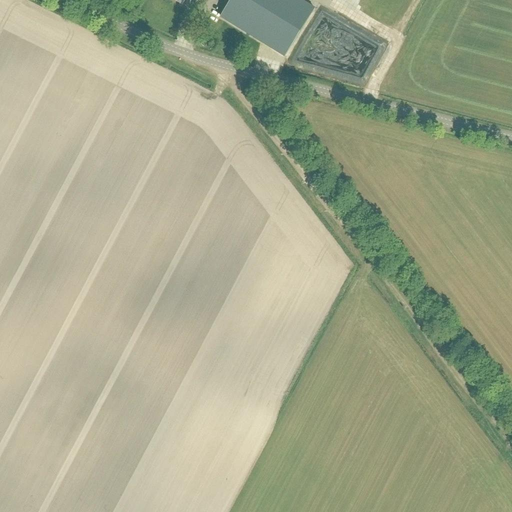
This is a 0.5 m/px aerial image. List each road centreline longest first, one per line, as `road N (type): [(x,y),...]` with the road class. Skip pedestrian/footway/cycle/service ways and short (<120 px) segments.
road 1 (track): [(511,451),(217,65)]
road 2 (tertiary): [(511,139),(217,65),(67,0)]
